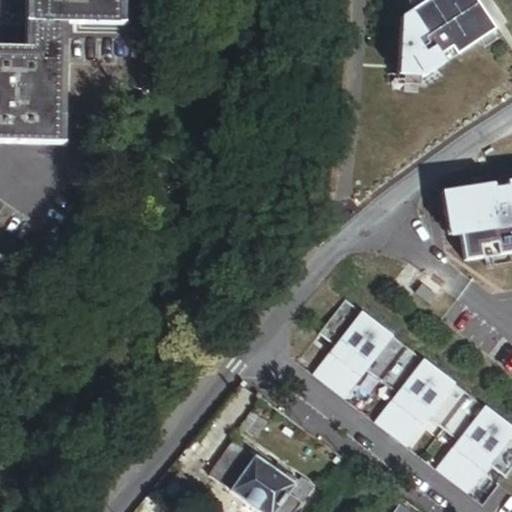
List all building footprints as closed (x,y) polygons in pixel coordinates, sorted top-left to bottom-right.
[(65,32),(123,34),(123,0),(34,0),(33,57),(0,55),(0,151),(61,153),(65,32)] [(443,76),(437,68),(449,61),(454,68),(494,42),(465,0),(444,0),(400,30),(397,81),(422,89),(443,76)] [(437,68),(443,76),(454,68),(449,61),(437,68)] [(468,268),(511,261),(511,189),(443,201),(447,223),(459,221),(463,241),(468,268)] [(426,313),(433,304),(419,293),(412,302),(426,313)] [(320,336),(336,348),(313,377),(329,389),(377,327),(346,303),(320,336)] [(343,401),(366,372),(381,384),(408,351),(377,327),(329,389),(343,401)] [(397,396),(374,425),(390,437),(438,375),(408,351),(381,384),(397,396)] [(404,449),(427,421),(442,432),(469,399),(438,375),(390,437),(404,449)] [(457,445),(435,473),(450,485),(500,423),(469,399),(442,432),(457,445)] [(465,497),(487,469),(503,481),(511,469),(511,432),(500,423),(450,485),(465,497)] [(256,462),(260,457),(243,444),(239,449),(256,462)] [(301,485),(300,487),(284,476),(280,481),(278,479),(282,474),(276,469),(272,475),(269,472),(273,467),(260,457),(256,462),(239,449),(236,447),(210,481),(249,511),(301,511),(314,495),(301,485)] [(165,506),(172,511),(176,511),(189,494),(179,486),(165,506)] [(176,511),(201,511),(206,505),(189,494),(176,511)]
